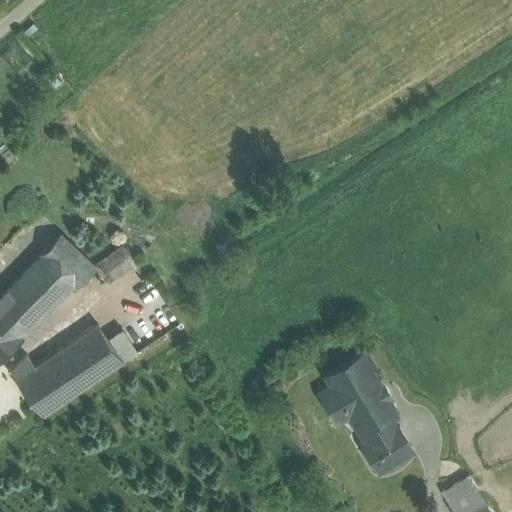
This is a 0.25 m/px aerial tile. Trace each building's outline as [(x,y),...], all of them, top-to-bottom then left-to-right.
[(60,232),(39,255),(71,286),(75,289),(96,266),(60,232)] [(125,246),(96,266),(106,283),(136,261),(125,246)] [(0,313),(24,336),(71,286),(39,255),(4,291),(0,286),(0,313)] [(0,313),(0,360),(24,336),(0,313)] [(107,337),(97,324),(34,366),(27,355),(12,370),(42,414),(139,349),(124,327),(107,337)] [(424,453),(372,356),(318,384),(341,427),(353,421),(382,476),(424,453)] [(495,511),(474,478),(444,498),(453,511),(495,511)]
